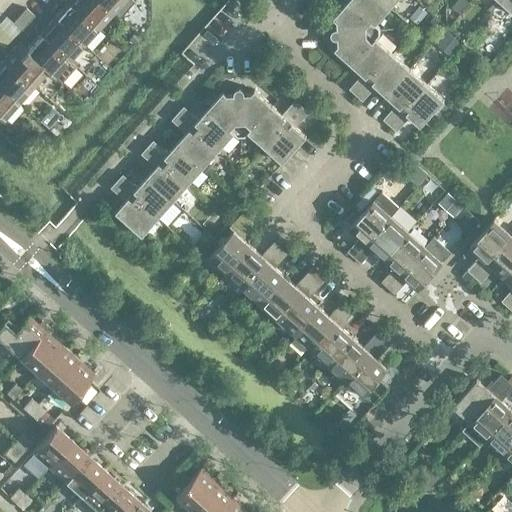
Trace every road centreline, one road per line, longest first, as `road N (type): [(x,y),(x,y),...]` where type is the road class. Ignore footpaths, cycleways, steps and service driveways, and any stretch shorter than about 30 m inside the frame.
road 1 (residential): [(253,45),(366,145),(297,222),(446,354)]
road 2 (residential): [(154,376),(0,238)]
road 3 (residential): [(446,354),(321,511)]
road 4 (residential): [(305,511),(202,419)]
